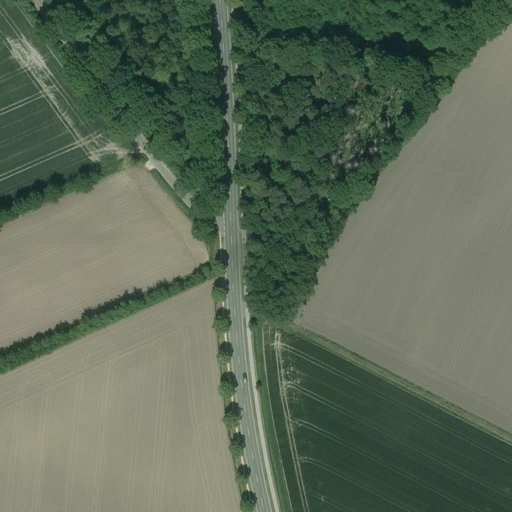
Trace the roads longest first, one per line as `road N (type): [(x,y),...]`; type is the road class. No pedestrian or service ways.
road 1 (unclassified): [(37,0),(198,211),(230,227)]
road 2 (secondary): [(230,227),(241,392),(264,511)]
road 3 (secondary): [(219,0),(230,227)]
